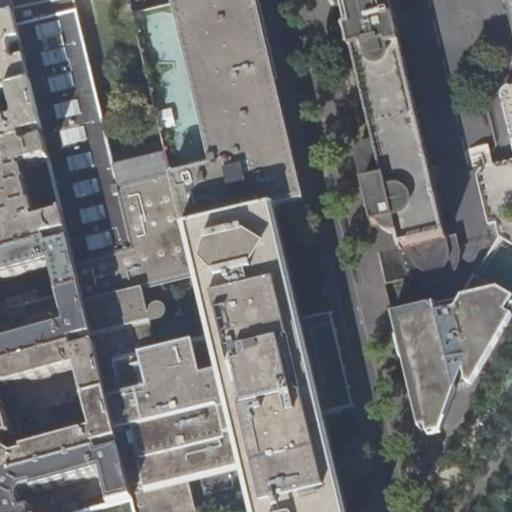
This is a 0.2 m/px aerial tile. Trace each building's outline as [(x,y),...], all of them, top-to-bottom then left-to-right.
[(0,0),(0,19),(15,15),(11,0),(0,0)] [(121,186),(76,0),(55,0),(44,2),(43,0),(11,0),(15,15),(21,41),(26,61),(32,85),(42,130),(45,139),(50,160),(52,169),(60,202),(62,211),(67,231),(69,241),(74,263),(135,247),(121,186)] [(94,346),(106,393),(117,441),(120,451),(131,499),(134,511),(194,511),(185,475),(244,461),(255,511),(346,511),(323,417),(341,413),(330,365),(318,318),(301,322),(274,209),(305,202),(258,6),(256,0),(181,0),(132,11),(156,107),(172,174),(121,186),(135,247),(74,263),(81,289),(92,335),(94,346)] [(172,174),(156,107),(127,114),(114,64),(99,17),(90,19),(83,0),(76,0),(121,186),(172,174)] [(445,238),(398,39),(411,36),(416,31),(417,28),(416,23),(415,20),(413,17),(409,15),(406,15),(403,15),(399,0),(504,0),(511,32),(511,0),(337,0),(340,2),(341,6),(347,29),(345,29),(346,31),(344,31),(345,32),(347,38),(349,49),(350,51),(352,51),(373,140),(367,141),(361,144),(356,151),(355,154),(355,158),(371,227),(379,225),(380,228),(381,230),(383,231),(387,234),(392,236),(394,236),(396,235),(399,248),(398,249),(407,273),(415,280),(425,285),(430,285),(442,283),(448,279),(453,274),(457,269),(459,263),(460,257),(456,236),(445,238)] [(13,60),(10,48),(12,43),(21,41),(15,15),(0,19),(0,93),(9,91),(32,85),(26,61),(18,63),(13,60)] [(0,147),(23,140),(22,135),(42,130),(32,85),(9,91),(15,115),(13,120),(0,123),(0,147)] [(498,238),(511,246),(511,87),(504,90),(502,92),(501,96),(511,144),(511,161),(481,169),(479,171),(478,173),(477,176),(488,226),(495,225),(498,238)] [(481,114),(459,114),(459,135),(482,135),(481,114)] [(445,161),(447,174),(470,170),(469,163),(491,158),(489,146),(453,153),(449,128),(425,132),(431,164),(445,161)] [(38,218),(24,167),(50,160),(45,139),(24,145),(23,140),(0,147),(0,249),(2,255),(48,242),(47,237),(67,231),(62,211),(38,218)] [(60,202),(52,169),(41,172),(50,205),(60,202)] [(407,273),(398,249),(399,248),(396,235),(394,236),(392,236),(387,234),(383,231),(381,230),(380,228),(379,225),(371,227),(385,288),(408,282),(407,273)] [(0,279),(51,265),(58,295),(59,295),(81,289),(74,263),(69,241),(50,247),(48,242),(2,255),(0,255),(0,279)] [(466,376),(467,381),(467,382),(473,383),(511,317),(511,314),(506,311),(511,300),(511,298),(498,290),(476,276),(464,299),(456,311),(438,315),(435,306),(392,316),(395,327),(419,430),(427,428),(428,435),(441,432),(460,381),(460,379),(464,370),(466,376)] [(0,366),(73,346),(71,341),(92,335),(81,289),(59,295),(58,295),(66,325),(0,342),(0,366)] [(25,305),(22,295),(7,299),(7,302),(0,304),(0,306),(2,311),(25,305)] [(27,314),(25,305),(2,311),(3,316),(11,314),(12,318),(27,314)] [(7,388),(76,369),(84,399),(106,393),(94,346),(74,351),(73,346),(0,366),(0,422),(19,417),(21,417),(17,401),(12,402),(11,395),(0,397),(0,386),(6,385),(7,388)] [(0,479),(98,452),(97,446),(117,441),(106,393),(84,399),(91,429),(23,448),(24,452),(14,455),(9,451),(7,445),(16,443),(14,434),(22,432),(19,417),(0,422),(0,479)] [(30,414),(69,403),(66,393),(34,402),(35,406),(26,408),(28,415),(30,414)] [(40,422),(74,413),(71,403),(69,403),(30,414),(31,419),(39,417),(40,422)] [(35,492),(102,474),(110,505),(131,499),(120,451),(100,457),(98,452),(0,479),(0,511),(35,511),(33,501),(23,503),(22,497),(24,491),(33,488),(35,492)] [(80,511),(77,502),(63,506),(64,511),(59,511),(80,511)]
